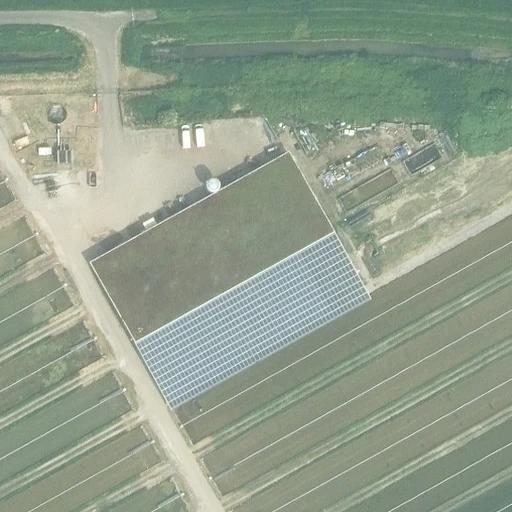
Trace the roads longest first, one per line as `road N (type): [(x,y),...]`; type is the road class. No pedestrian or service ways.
road 1 (track): [(511,18),(359,6),(130,15)]
road 2 (unclassified): [(130,15),(0,19)]
